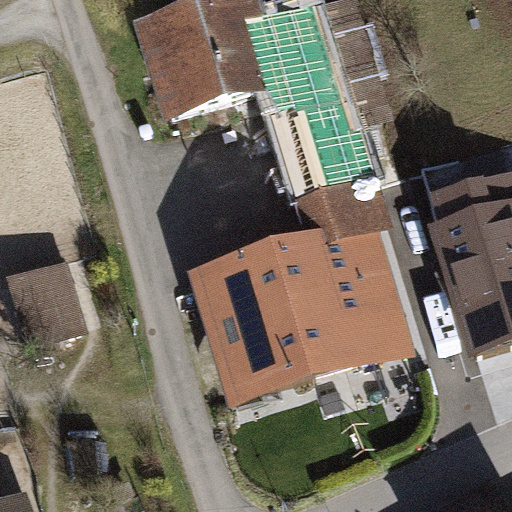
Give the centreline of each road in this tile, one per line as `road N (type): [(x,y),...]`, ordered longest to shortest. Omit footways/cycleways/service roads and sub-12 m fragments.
road 1 (residential): [(217,511),(67,0)]
road 2 (track): [(348,0),(384,119),(466,478)]
road 3 (residential): [(511,456),(395,511)]
